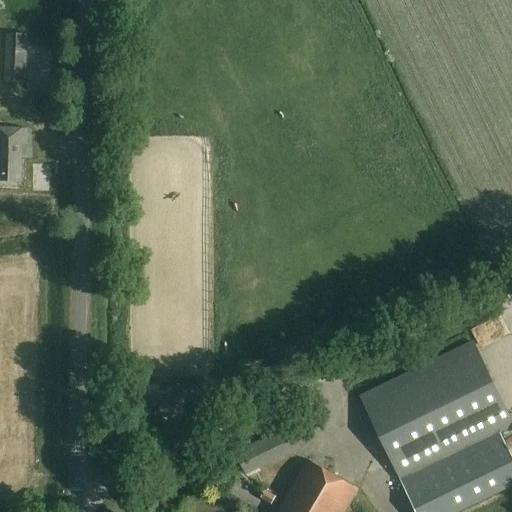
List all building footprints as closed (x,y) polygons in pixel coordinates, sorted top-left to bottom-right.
[(27,84),(29,36),(8,35),(6,83),(27,84)] [(26,143),(27,128),(0,127),(0,180),(21,181),(22,143),(26,143)] [(511,415),(510,416),(475,341),(360,396),(415,511),(455,511),(511,485),(511,458),(500,433),(511,427),(511,415)] [(301,445),(291,424),(235,450),(246,472),(301,445)] [(345,511),(359,489),(308,460),(280,509),(282,510),(281,511),(345,511)]
